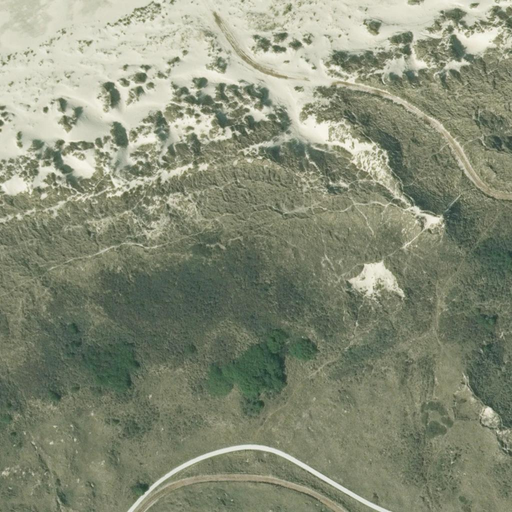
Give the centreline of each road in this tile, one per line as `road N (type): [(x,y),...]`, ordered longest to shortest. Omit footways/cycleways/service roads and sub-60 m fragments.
road 1 (unknown): [(212,0),(218,29),(238,57),(403,105),(447,141),(481,189),(511,194)]
road 2 (unknown): [(341,511),(305,488),(242,474),(175,481),(135,511)]
